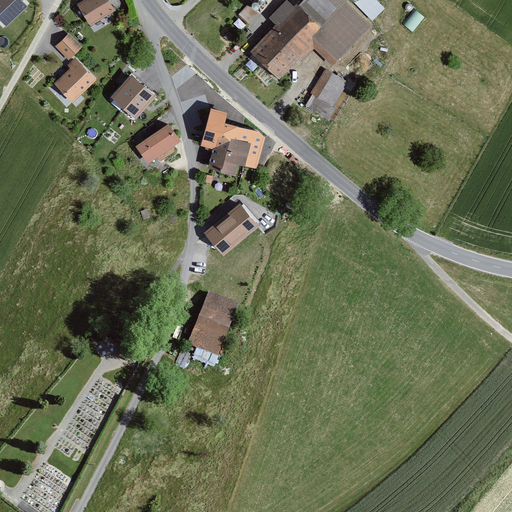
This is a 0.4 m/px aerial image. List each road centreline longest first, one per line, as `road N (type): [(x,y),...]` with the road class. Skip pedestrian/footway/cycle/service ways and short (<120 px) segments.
road 1 (residential): [(146,4),(190,150),(192,237),(179,305),(81,511)]
road 2 (tertiary): [(511,270),(419,240),(370,208),(146,4)]
road 3 (track): [(511,336),(419,240)]
